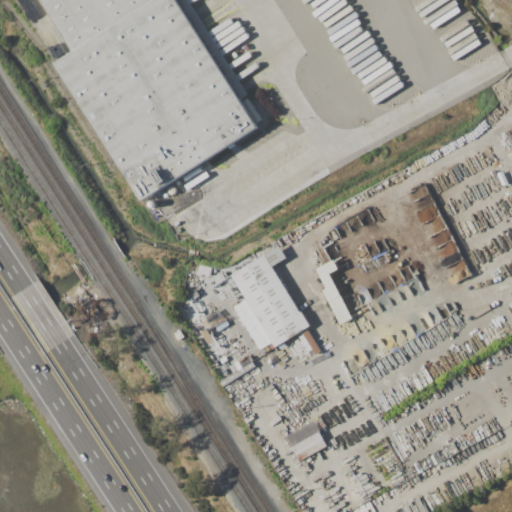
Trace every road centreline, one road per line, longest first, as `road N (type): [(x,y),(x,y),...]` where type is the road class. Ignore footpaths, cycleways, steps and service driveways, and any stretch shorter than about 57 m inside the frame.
road 1 (motorway): [(166,511),(0,256)]
road 2 (motorway): [(0,316),(126,511)]
